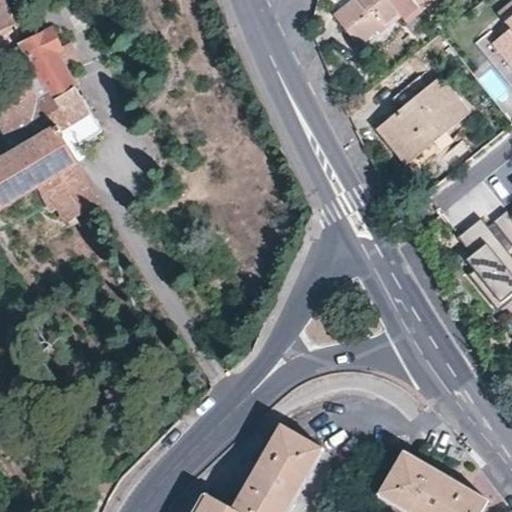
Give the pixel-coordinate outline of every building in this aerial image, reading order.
[(0,0),(0,33),(17,26),(12,12),(7,0),(0,0)] [(20,0),(7,0),(12,12),(24,7),(20,0)] [(414,0),(353,0),(334,15),(356,45),(401,12),(408,21),(422,10),(414,0)] [(434,0),(414,0),(422,10),(434,0)] [(511,80),(511,20),(500,29),(481,42),(511,80)] [(0,124),(11,144),(0,150),(0,213),(42,189),(55,211),(62,207),(76,228),(83,224),(79,217),(101,204),(55,131),(65,124),(78,146),(101,132),(53,53),(61,49),(52,30),(23,45),(41,76),(0,99),(0,124)] [(389,120),(416,159),(471,118),(443,80),(428,91),(402,111),(396,115),(389,120)] [(402,111),(428,91),(420,80),(393,99),(402,111)] [(407,166),(416,159),(389,120),(379,128),(407,166)] [(490,224),(508,248),(511,245),(511,223),(504,213),(490,224)] [(511,259),(481,220),(459,237),(484,268),(474,276),(500,307),(511,297),(511,259)] [(324,450),(281,424),(232,509),(206,494),(195,511),(288,511),(293,504),(324,450)] [(482,511),(488,501),(469,489),(404,452),(378,496),(405,511),(482,511)]
